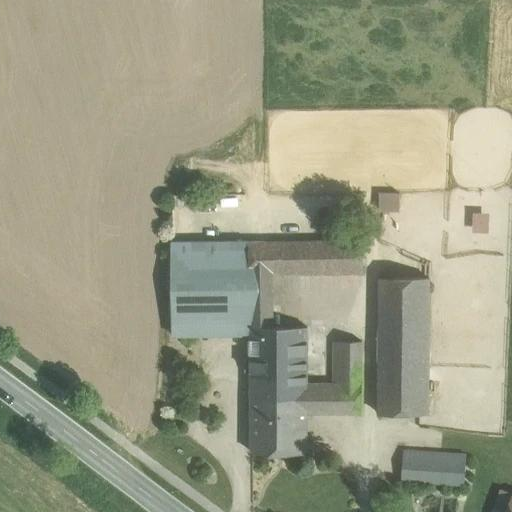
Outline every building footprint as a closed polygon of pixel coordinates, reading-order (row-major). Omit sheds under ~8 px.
[(378,209),(399,209),(399,191),(379,190),(378,209)] [(471,210),(471,230),(487,230),(488,210),(471,210)] [(344,240),(269,241),(270,273),(363,273),(362,240),(344,240)] [(269,241),(250,242),(250,334),(251,399),(307,399),(307,413),(362,413),(362,341),(334,341),(334,383),(308,383),(308,327),(273,326),(273,287),(269,287),(270,273),(269,241)] [(250,334),(250,242),(172,243),(173,335),(250,334)] [(430,278),(379,278),(378,413),(429,413),(430,278)] [(307,399),(251,399),(252,452),(307,453),(307,413),(307,399)] [(466,454),(433,452),(404,450),(402,480),(464,484),(466,454)]
